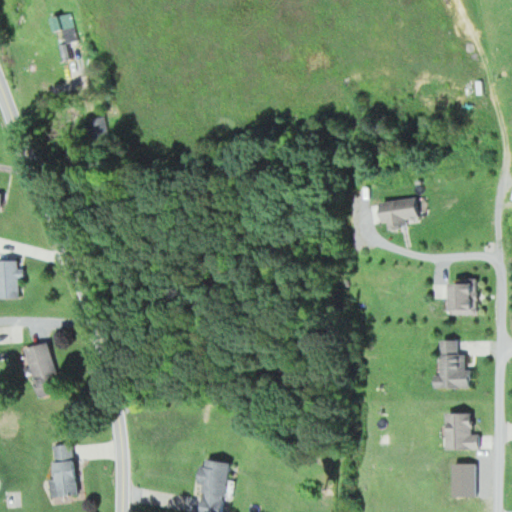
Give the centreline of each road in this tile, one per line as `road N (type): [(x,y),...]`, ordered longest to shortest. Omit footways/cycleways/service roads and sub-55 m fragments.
road 1 (tertiary): [(118,511),(117,419),(104,356),(0,84)]
road 2 (residential): [(494,511),(501,170)]
